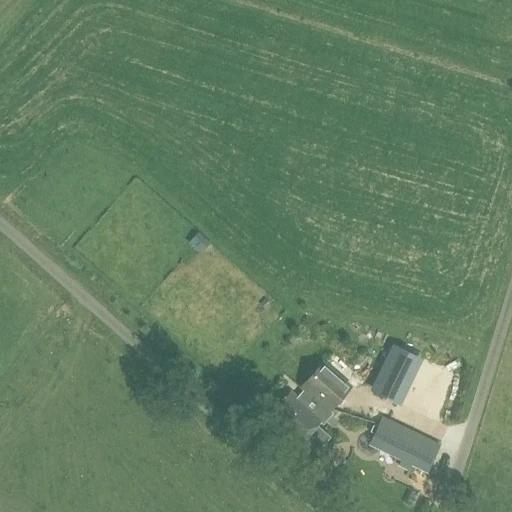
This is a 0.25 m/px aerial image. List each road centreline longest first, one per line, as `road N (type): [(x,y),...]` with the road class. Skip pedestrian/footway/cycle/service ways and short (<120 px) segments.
road 1 (unclassified): [(322,511),(0,224)]
road 2 (unclassified): [(442,511),(511,294)]
